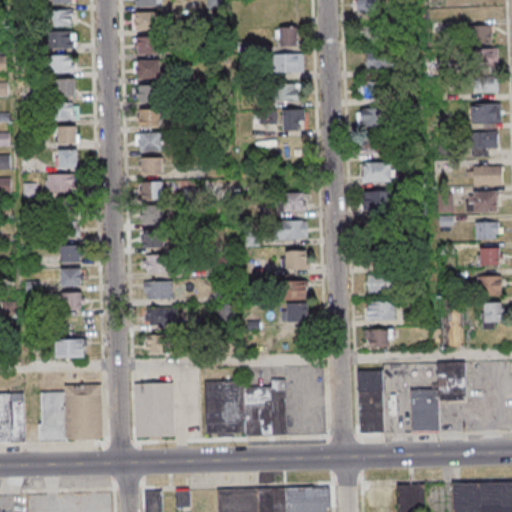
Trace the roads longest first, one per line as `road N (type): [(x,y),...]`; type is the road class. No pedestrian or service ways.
road 1 (residential): [(133,511),(108,0)]
road 2 (residential): [(350,511),(331,0)]
road 3 (tertiary): [(511,452),(0,466)]
